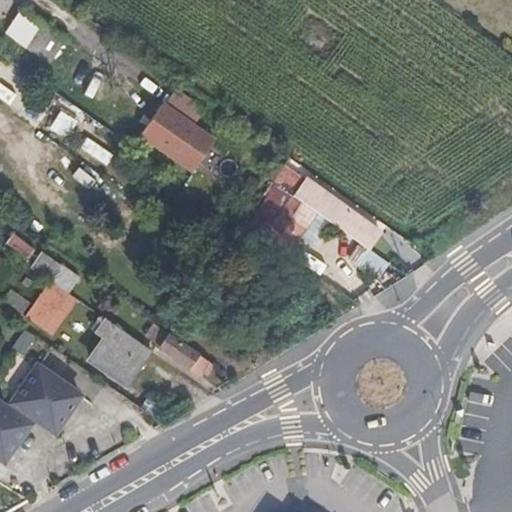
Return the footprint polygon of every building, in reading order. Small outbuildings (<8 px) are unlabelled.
[(65,37),(31,14),(14,38),(48,61),(65,37)] [(213,140),(162,105),(150,120),(170,134),(165,142),(197,163),(213,140)] [(306,187),(290,175),(284,183),(368,248),(377,234),(317,189),(315,191),(307,185),(306,187)] [(62,265),(51,281),(68,293),(79,277),(62,265)] [(45,327),(68,293),(51,281),(27,315),(45,327)] [(113,324),(102,316),(93,329),(104,337),(113,324)] [(168,333),(147,318),(137,330),(159,346),(168,333)] [(125,332),(113,324),(104,337),(90,357),(128,383),(151,350),(125,332)] [(207,360),(168,333),(159,346),(198,373),(207,360)] [(79,394),(36,364),(10,402),(32,417),(54,432),(79,394)] [(32,417),(10,402),(6,407),(28,423),(32,417)] [(6,407),(0,403),(0,458),(2,460),(28,423),(6,407)]
